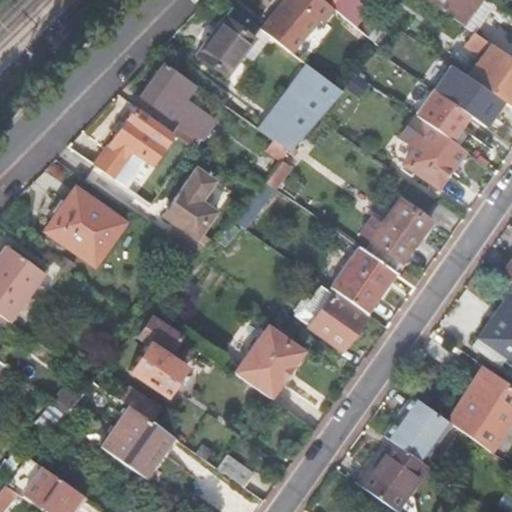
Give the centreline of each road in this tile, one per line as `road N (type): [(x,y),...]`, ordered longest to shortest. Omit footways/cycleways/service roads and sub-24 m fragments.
road 1 (residential): [(282,511),(511,185)]
road 2 (residential): [(0,161),(162,0)]
